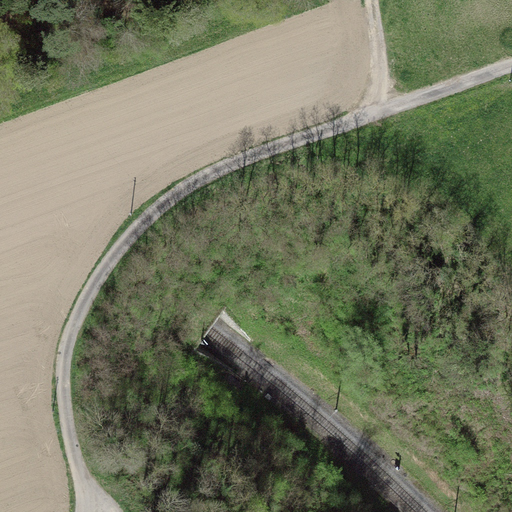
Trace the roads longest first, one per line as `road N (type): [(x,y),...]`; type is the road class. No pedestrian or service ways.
road 1 (track): [(91,511),(64,420),(65,351),(83,301),(114,255),(189,184),(372,115)]
road 2 (track): [(372,115),(511,64)]
